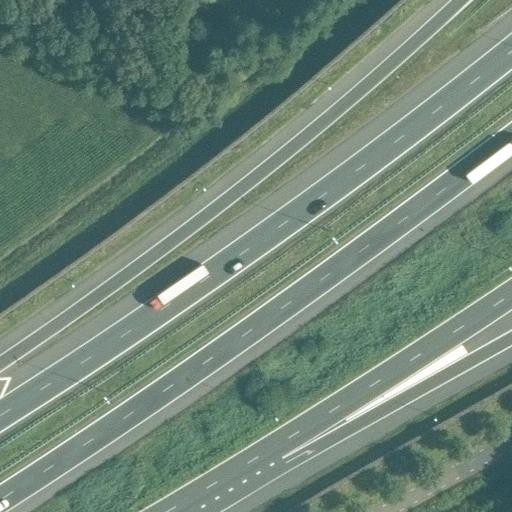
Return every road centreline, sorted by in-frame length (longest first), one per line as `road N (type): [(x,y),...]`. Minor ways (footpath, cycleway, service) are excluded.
road 1 (motorway): [(0,495),(339,270),(511,137)]
road 2 (motorway): [(498,61),(348,179),(0,417)]
road 3 (motorway): [(456,0),(330,113),(0,360)]
road 4 (motorway): [(268,453),(511,293)]
road 5 (motorway): [(268,453),(353,426),(511,337)]
road 6 (unclassified): [(388,511),(511,441)]
